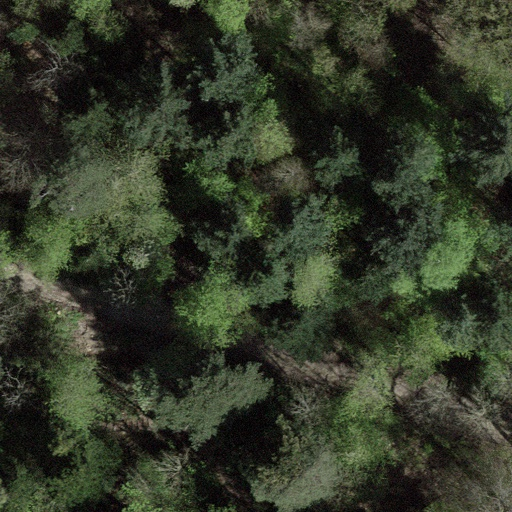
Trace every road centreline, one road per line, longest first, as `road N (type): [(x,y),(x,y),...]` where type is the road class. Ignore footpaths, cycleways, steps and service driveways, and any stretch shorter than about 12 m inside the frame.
road 1 (track): [(511,426),(165,318)]
road 2 (track): [(165,318),(0,260)]
